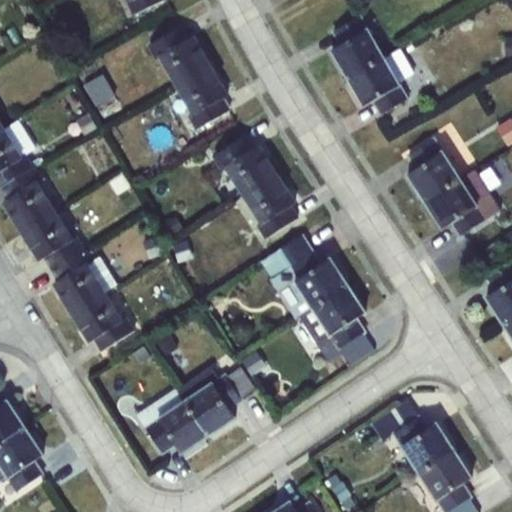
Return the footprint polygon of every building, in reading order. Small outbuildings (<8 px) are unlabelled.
[(165,0),(132,0),(131,0),(128,0),(127,1),(133,16),(165,0)] [(342,45),(368,30),(360,16),(334,31),(342,45)] [(161,57),(160,56),(190,38),(182,26),(148,46),(156,60),(161,57)] [(342,45),(333,50),(349,77),(384,57),(368,30),(342,45)] [(177,87),(212,66),(194,36),(190,38),(160,56),(161,57),(177,87)] [(402,48),(384,57),(400,86),(417,73),(402,48)] [(384,57),(349,77),(365,106),(374,100),(400,86),(384,57)] [(102,62),(91,67),(95,76),(106,70),(102,62)] [(61,64),(49,71),(58,86),(70,79),(61,64)] [(89,72),(84,64),(73,71),(78,79),(89,72)] [(228,96),(212,66),(177,87),(192,114),(193,115),(224,98),(228,96)] [(99,104),(118,97),(110,75),(90,82),(99,104)] [(409,100),(400,86),(374,100),(382,115),(409,100)] [(224,98),(193,115),(192,114),(189,116),(197,130),(231,111),(224,98)] [(90,113),(77,121),(85,136),(98,129),(90,113)] [(497,128),(509,148),(511,146),(511,118),(497,128)] [(19,120),(5,129),(22,156),(27,153),(36,148),(19,120)] [(125,123),(112,130),(119,142),(132,135),(125,123)] [(5,129),(0,132),(0,172),(23,158),(22,156),(5,129)] [(226,167),(255,148),(247,136),(214,157),(223,170),(226,168),(226,167)] [(416,169),(443,152),(434,138),(408,155),(416,169)] [(244,195),(277,174),(259,145),(255,148),(226,167),(226,168),(244,195)] [(416,169),(409,174),(426,201),(460,180),(443,152),(416,169)] [(35,167),(27,153),(22,156),(23,158),(0,172),(0,185),(1,187),(35,167)] [(42,180),(35,167),(1,187),(8,199),(37,181),(38,183),(42,180)] [(476,170),(460,180),(475,204),(491,193),(476,170)] [(296,203),(277,174),(244,195),(261,223),(262,224),(291,206),(296,203)] [(123,179),(112,185),(117,194),(128,188),(123,179)] [(460,180),(426,201),(443,228),(452,222),(477,207),(475,204),(460,180)] [(8,199),(3,202),(21,231),(56,211),(38,183),(37,181),(8,199)] [(291,206),(262,224),(261,223),(258,225),(267,239),(299,218),(291,206)] [(487,219),(477,207),(452,222),(461,236),(487,219)] [(56,211),(21,231),(39,260),(45,257),(74,239),(73,238),(56,211)] [(167,218),(162,228),(176,235),(181,225),(167,218)] [(77,235),(73,238),(74,239),(45,257),(52,270),(86,250),(77,235)] [(300,316),(314,307),(297,281),(322,264),(302,235),(262,262),(272,278),(271,279),(297,319),(300,316)] [(157,237),(143,242),(148,258),(161,253),(157,237)] [(187,241),(173,246),(178,261),(192,257),(187,241)] [(93,262),(86,250),(52,270),(59,281),(88,262),(90,265),(94,262),(93,262)] [(94,262),(90,265),(106,291),(118,284),(101,257),(93,262),(94,262)] [(322,264),(297,281),(314,307),(348,286),(331,259),(322,264)] [(59,281),(54,284),(71,313),(106,291),(90,265),(88,262),(59,281)] [(511,262),(487,278),(496,291),(511,280),(511,262)] [(511,280),(496,291),(487,297),(504,324),(511,318),(511,280)] [(366,313),(348,286),(314,307),(332,335),(357,319),(366,313)] [(106,291),(71,313),(90,342),(95,339),(124,320),(123,319),(106,291)] [(190,295),(181,295),(181,306),(190,306),(190,295)] [(332,335),(314,307),(300,316),(322,349),(336,341),(340,348),(365,331),(357,319),(332,335)] [(127,316),(123,319),(124,320),(95,339),(103,351),(136,330),(127,316)] [(171,335),(155,345),(163,356),(178,346),(171,335)] [(144,343),(134,350),(139,359),(150,352),(144,343)] [(242,366),(226,375),(243,400),(257,388),(242,366)] [(212,370),(179,392),(186,402),(214,383),(230,408),(243,400),(226,375),(218,380),(212,370)] [(214,383),(186,402),(209,435),(236,417),(230,408),(214,383)] [(160,419),(186,402),(179,392),(177,388),(138,414),(164,453),(177,444),(160,419)] [(0,447),(27,429),(8,401),(0,406),(0,447)] [(186,402),(160,419),(177,444),(183,453),(209,435),(186,402)] [(395,434),(404,447),(431,429),(423,416),(395,434)] [(431,429),(404,447),(420,473),(455,450),(438,424),(431,429)] [(27,429),(0,447),(0,462),(9,475),(10,477),(34,461),(44,455),(27,429)] [(455,450),(420,473),(438,500),(464,484),(473,478),(455,450)] [(9,475),(7,476),(18,490),(43,475),(34,461),(10,477),(9,475)] [(0,462),(0,480),(7,476),(9,475),(0,462)] [(344,483),(334,490),(343,502),(352,495),(344,483)] [(464,484),(438,500),(445,511),(450,511),(472,497),(464,484)] [(291,502),(276,511),(297,511),(291,502)] [(297,511),(316,511),(310,502),(297,511)]
